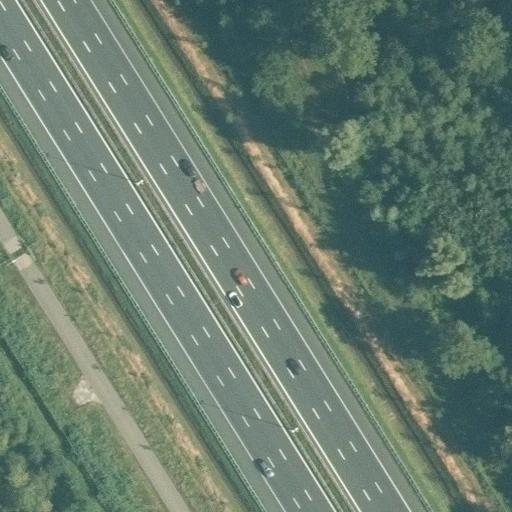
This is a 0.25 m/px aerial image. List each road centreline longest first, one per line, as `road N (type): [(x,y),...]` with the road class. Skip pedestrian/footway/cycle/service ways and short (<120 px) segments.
road 1 (motorway): [(387,511),(67,0)]
road 2 (motorway): [(0,13),(310,511)]
road 3 (unclassified): [(176,511),(0,227)]
